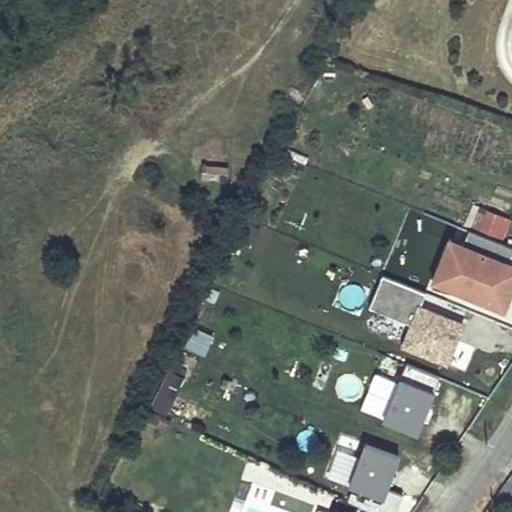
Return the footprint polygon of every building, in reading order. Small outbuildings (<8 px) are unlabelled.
[(203,180),(227,178),(226,166),(202,169),(203,180)] [(511,218),(472,205),(465,227),(505,240),(511,218)] [(469,247),(452,289),(511,312),(511,308),(511,292),(506,290),(511,274),(511,247),(475,233),(469,247)] [(452,289),(469,247),(455,241),(439,283),(452,289)] [(386,280),(373,313),(415,330),(406,351),(450,369),(466,330),(423,312),(429,298),(386,280)] [(410,366),(387,422),(421,436),(444,380),(410,366)] [(168,414),(184,379),(167,372),(152,407),(168,414)] [(329,477),(349,484),(362,445),(343,438),(329,477)] [(387,500),(402,460),(369,447),(353,488),(387,500)]
